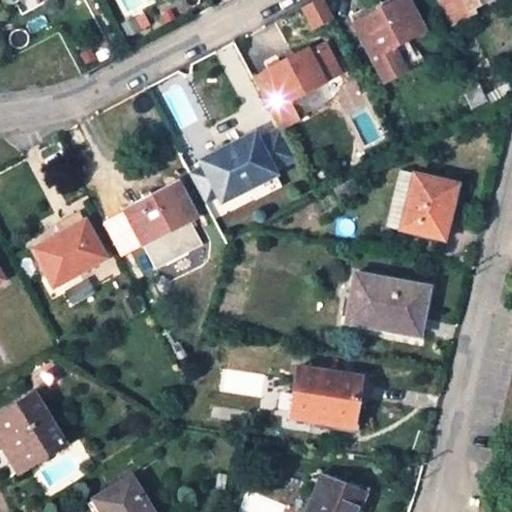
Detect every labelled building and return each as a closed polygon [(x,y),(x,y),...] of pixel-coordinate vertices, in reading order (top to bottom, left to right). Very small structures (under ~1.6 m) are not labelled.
[(386,84),(407,73),(394,47),(410,38),(424,30),(408,0),(398,0),(384,8),(381,2),(354,16),(358,23),(355,25),(386,84)] [(468,7),(464,0),(434,0),(447,23),(470,11),(468,7)] [(315,1),(303,7),(312,26),(324,20),(315,1)] [(394,47),(407,73),(423,64),(410,38),(394,47)] [(268,76),(254,82),(268,110),(323,83),(321,79),(338,70),(324,43),(307,51),(266,72),(268,76)] [(476,86),(467,91),(475,108),(484,103),(476,86)] [(319,90),(292,102),(298,115),(325,103),(319,90)] [(268,155),(285,148),(276,126),(259,133),(268,155)] [(254,133),(228,147),(233,158),(260,144),(254,133)] [(275,174),(260,144),(233,158),(228,147),(201,162),(220,198),(247,184),(249,187),(275,174)] [(457,187),(414,176),(401,230),(444,241),(457,187)] [(178,183),(124,211),(142,246),(191,221),(196,218),(178,183)] [(352,184),(335,193),(341,204),(358,194),(352,184)] [(61,236),(33,251),(53,287),(105,258),(79,215),(56,227),(61,236)] [(191,221),(142,246),(155,270),(203,245),(191,221)] [(428,287),(354,273),(346,323),(420,336),(428,287)] [(360,378),(297,368),(289,417),(352,427),(360,378)] [(0,416),(0,437),(5,447),(20,471),(65,445),(36,395),(0,416)] [(20,471),(5,447),(0,450),(0,469),(6,480),(20,471)] [(361,511),(369,493),(323,474),(306,511),(361,511)] [(150,511),(130,478),(94,499),(101,511),(150,511)]
